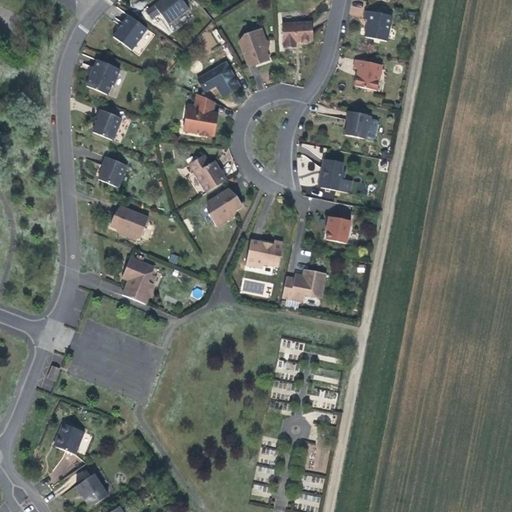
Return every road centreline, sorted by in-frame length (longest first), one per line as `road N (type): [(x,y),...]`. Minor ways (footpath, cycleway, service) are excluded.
road 1 (residential): [(51,333),(76,282),(60,59),(91,11)]
road 2 (residential): [(305,98),(287,91),(259,98),(246,115),(241,141),(251,165),(286,190)]
road 3 (residential): [(0,446),(51,333)]
